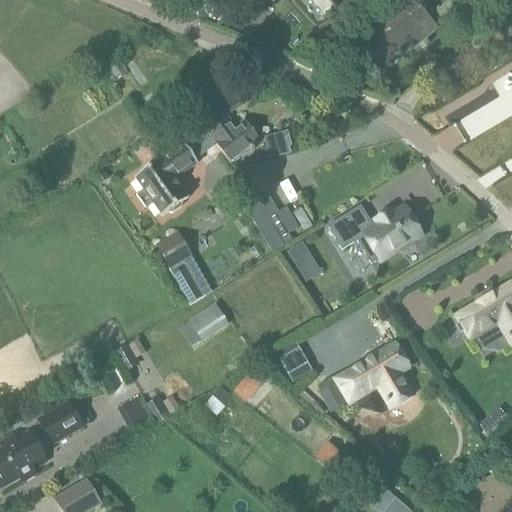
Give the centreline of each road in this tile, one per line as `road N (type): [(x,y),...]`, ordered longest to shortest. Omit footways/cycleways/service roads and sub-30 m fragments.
road 1 (unclassified): [(511,233),(446,174),(373,125),(70,0)]
road 2 (unknown): [(499,222),(352,316),(335,336),(333,369)]
road 3 (unknown): [(376,127),(230,178)]
